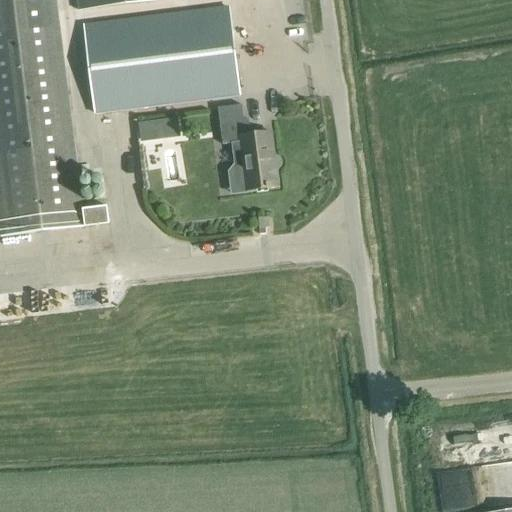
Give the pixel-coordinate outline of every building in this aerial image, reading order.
[(0,0),(0,225),(2,238),(85,228),(57,0),(0,0)] [(79,0),(80,10),(164,0),(79,0)] [(254,8),(84,29),(99,118),(266,96),(254,8)] [(244,168),(247,192),(279,188),(272,133),(246,136),(242,106),(219,109),(223,145),(231,144),(234,167),(238,169),(244,168)] [(155,118),(142,120),(142,137),(156,135),(155,118)] [(106,198),(82,201),(84,211),(86,227),(109,224),(107,208),(106,198)] [(270,218),(260,218),(261,233),(266,233),(266,227),(270,227),(270,218)]
